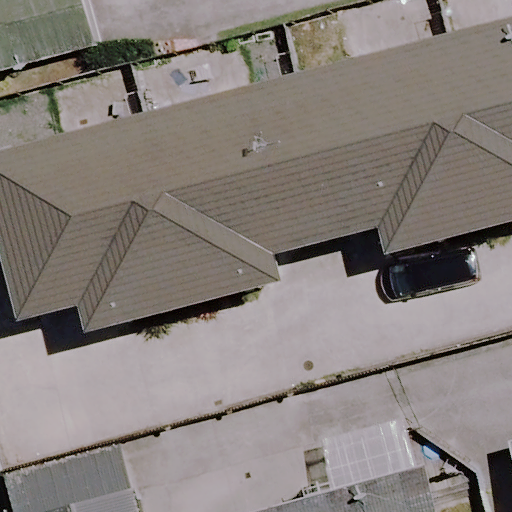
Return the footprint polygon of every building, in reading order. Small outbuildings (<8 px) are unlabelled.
[(0,0),(0,81),(97,57),(82,0),(0,0)] [(511,40),(0,178),(0,194),(38,336),(87,323),(93,345),(288,292),(281,268),(392,238),(399,264),(511,233),(511,40)] [(420,511),(401,442),(311,467),(322,511),(420,511)] [(511,448),(501,452),(511,492),(511,448)] [(7,486),(14,511),(138,511),(122,453),(7,486)]
